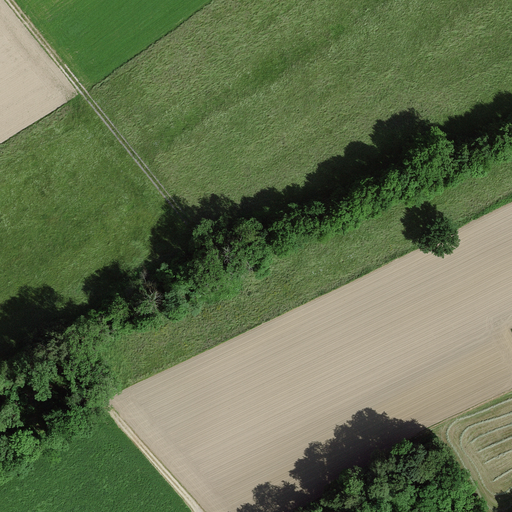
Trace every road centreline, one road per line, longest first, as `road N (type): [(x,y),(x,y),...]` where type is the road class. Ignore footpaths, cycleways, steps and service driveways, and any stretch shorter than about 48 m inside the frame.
road 1 (track): [(9,0),(202,240)]
road 2 (motorway): [(511,397),(230,511)]
road 3 (track): [(105,405),(199,511)]
